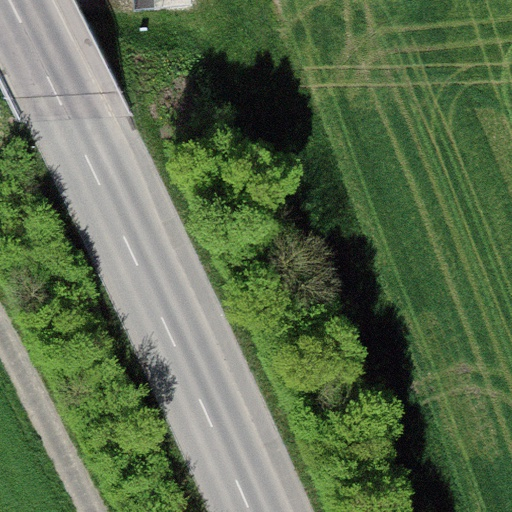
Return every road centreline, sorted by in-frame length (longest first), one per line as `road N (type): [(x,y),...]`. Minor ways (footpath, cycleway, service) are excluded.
road 1 (tertiary): [(57,95),(254,511)]
road 2 (track): [(86,511),(0,329)]
